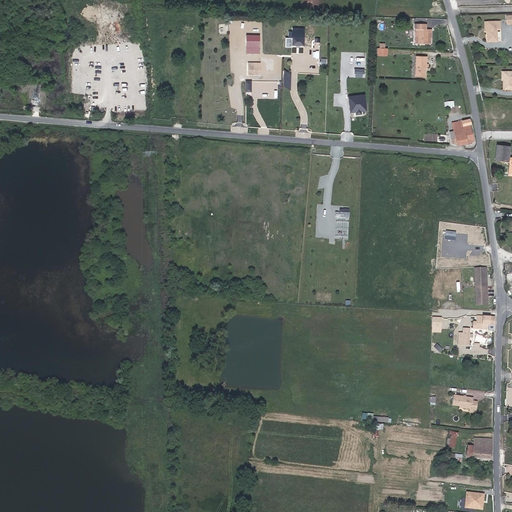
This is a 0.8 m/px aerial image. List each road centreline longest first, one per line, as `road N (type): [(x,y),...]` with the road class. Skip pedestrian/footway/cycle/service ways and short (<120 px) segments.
road 1 (residential): [(481,156),(0,117)]
road 2 (residential): [(498,511),(498,347),(507,305)]
road 3 (residential): [(481,156),(446,0)]
road 4 (residential): [(507,305),(499,297),(481,156)]
